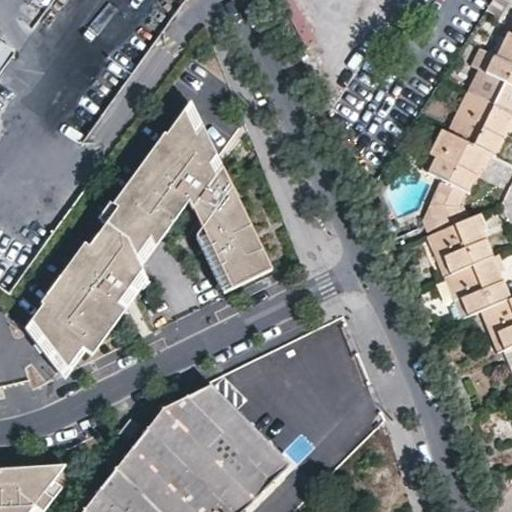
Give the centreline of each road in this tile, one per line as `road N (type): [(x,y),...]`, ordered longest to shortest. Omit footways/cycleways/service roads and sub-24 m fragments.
road 1 (residential): [(0,434),(30,429),(366,265)]
road 2 (residential): [(366,265),(240,0)]
road 3 (residential): [(460,511),(366,265)]
